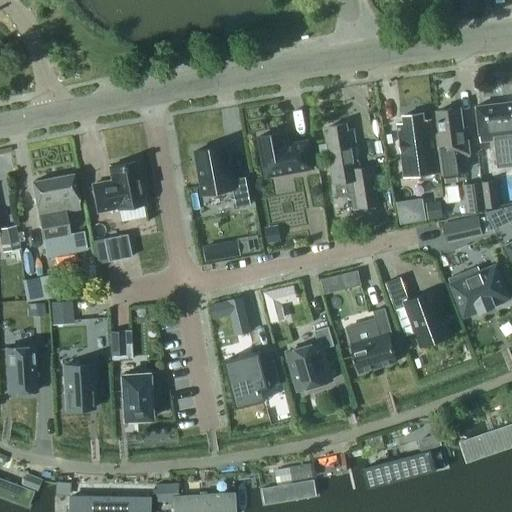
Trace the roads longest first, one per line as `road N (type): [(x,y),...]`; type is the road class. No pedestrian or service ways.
road 1 (tertiary): [(146,97),(358,57)]
road 2 (residential): [(392,245),(181,282)]
road 3 (residential): [(146,97),(181,282)]
road 4 (tertiary): [(358,57),(511,40)]
road 5 (residential): [(181,282),(206,430)]
road 6 (tertiary): [(0,128),(146,97)]
